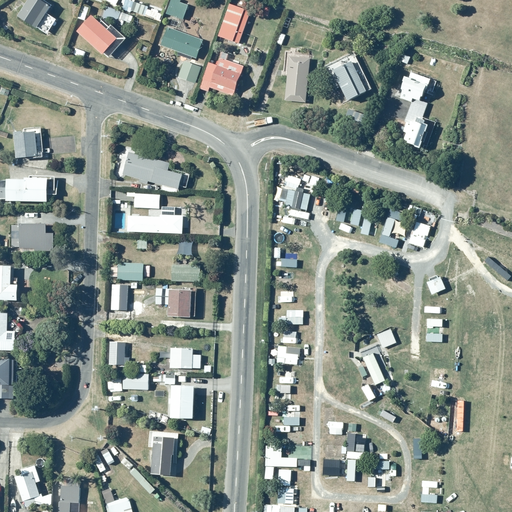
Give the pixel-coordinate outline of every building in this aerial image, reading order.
[(54,7),(42,0),(29,0),(18,17),(38,30),(54,7)] [(148,7),(135,0),(107,0),(142,18),(145,12),(162,21),(168,10),(151,1),(148,7)] [(186,20),(192,0),(191,0),(173,0),(169,14),(186,20)] [(254,10),(233,3),(221,37),(242,44),(250,22),(254,10)] [(135,16),(109,6),(104,17),(124,25),(125,21),(132,24),(135,16)] [(88,21),(90,9),(83,7),(80,19),(88,21)] [(107,19),(104,22),(97,16),(82,33),(110,58),(112,55),(115,58),(131,40),(107,19)] [(207,40),(170,27),(163,47),(200,60),(207,40)] [(89,52),(78,47),(75,55),(86,59),(89,52)] [(313,55),(286,53),(286,60),(291,60),(288,101),(309,103),(313,55)] [(373,93),(354,54),(328,67),(332,75),(338,72),(353,103),(373,93)] [(248,67),(223,58),(220,65),(210,62),(201,89),(211,92),(212,89),(238,97),(248,67)] [(204,67),(187,61),(181,78),(198,84),(204,67)] [(437,80),(414,73),(405,100),(414,103),(404,131),(411,134),(408,142),(427,148),(436,122),(425,118),(437,80)] [(371,117),(352,109),(346,125),(365,132),(371,117)] [(42,155),(41,130),(19,131),(20,156),(42,155)] [(151,183),(152,180),(185,188),(188,173),(172,169),(174,162),(131,151),(126,173),(142,177),(141,181),(151,183)] [(53,200),(53,177),(12,177),(12,199),(53,200)] [(290,186),(280,185),(278,202),(288,204),(305,206),(307,192),(290,190),(290,186)] [(163,193),(138,192),(137,206),(162,208),(163,193)] [(185,232),(186,215),(163,214),(163,216),(131,214),(130,230),(185,232)] [(49,232),(49,223),(14,222),(13,247),(56,248),(56,233),(49,232)] [(150,239),(140,239),(139,248),(150,248),(150,239)] [(121,262),(121,267),(113,266),(112,276),(121,276),(121,279),(146,279),(146,276),(153,276),(153,265),(146,264),(146,262),(121,262)] [(204,280),(204,264),(175,263),(175,280),(204,280)] [(16,264),(0,264),(0,268),(0,298),(22,299),(23,284),(15,283),(16,264)] [(197,315),(198,288),(174,287),(173,314),(197,315)] [(11,312),(0,311),(0,348),(17,349),(18,331),(10,330),(11,312)] [(393,343),(387,330),(375,335),(381,349),(393,343)] [(196,353),(197,347),(175,346),(174,366),(203,368),(204,354),(196,353)] [(382,380),(371,354),(360,359),(370,385),(382,380)] [(0,396),(15,397),(17,357),(0,356),(0,396)] [(199,384),(188,384),(188,372),(168,371),(167,384),(177,385),(176,416),(198,417),(199,384)] [(125,390),(125,388),(151,389),(152,373),(111,372),(110,388),(117,388),(117,390),(125,390)] [(213,428),(202,426),(201,434),(212,436),(213,428)] [(175,474),(177,453),(181,453),(183,433),(178,432),(153,429),(151,449),(158,450),(155,471),(175,474)] [(43,490),(37,470),(18,475),(28,506),(40,502),(41,506),(53,502),(49,488),(43,490)] [(150,477),(144,482),(153,493),(159,488),(150,477)] [(83,511),(84,503),(82,502),(83,487),(62,485),(60,509),(54,508),(53,511),(83,511)] [(135,511),(131,496),(108,502),(111,511),(135,511)]
